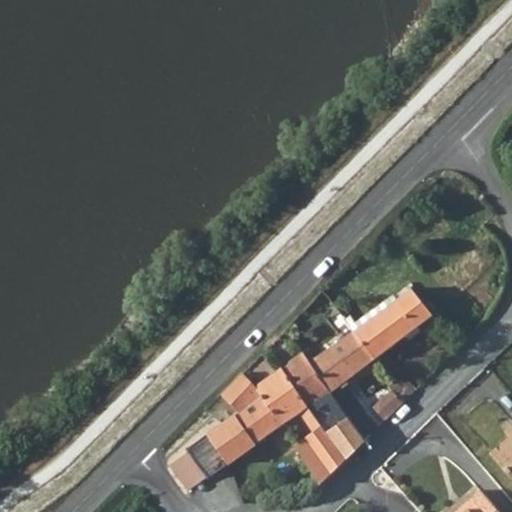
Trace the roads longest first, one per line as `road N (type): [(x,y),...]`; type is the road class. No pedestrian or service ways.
road 1 (secondary): [(453,126),(134,449)]
road 2 (residential): [(279,511),(330,495),(511,318)]
